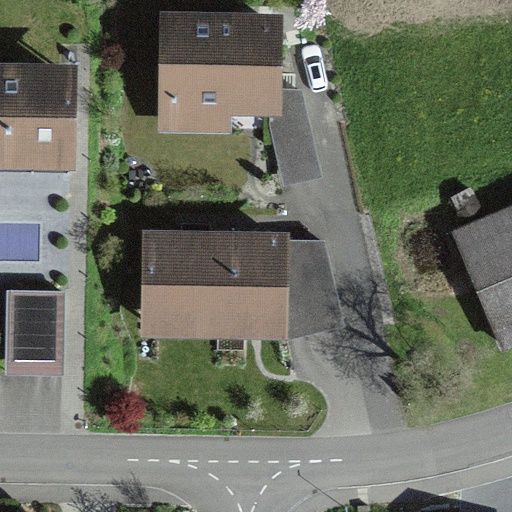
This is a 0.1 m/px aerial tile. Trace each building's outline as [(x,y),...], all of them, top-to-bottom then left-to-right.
[(165,25),(164,106),(268,108),(269,27),(165,25)] [(0,161),(66,163),(67,97),(54,96),(54,75),(0,74),(0,161)] [(511,210),(452,236),(500,349),(511,343),(511,210)] [(276,314),(278,243),(146,241),(145,311),(276,314)] [(4,321),(59,322),(59,296),(5,295),(4,321)]
